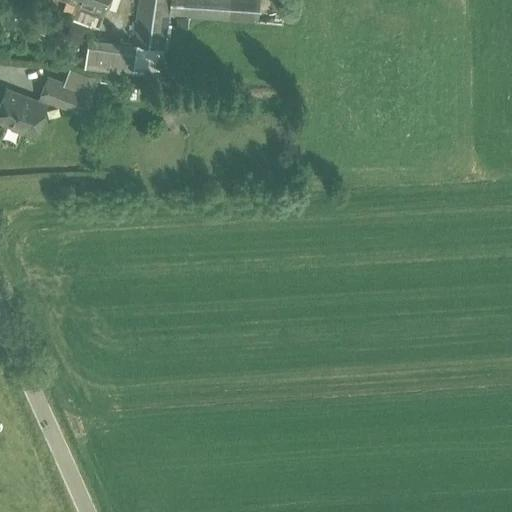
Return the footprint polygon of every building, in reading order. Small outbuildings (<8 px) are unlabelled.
[(81,0),(80,4),(104,13),(108,0),(81,0)] [(139,0),(136,42),(136,44),(165,48),(169,15),(171,0),(139,0)] [(171,0),(169,15),(259,21),(259,0),(171,0)] [(45,34),(50,21),(33,15),(28,28),(45,34)] [(90,37),(85,65),(85,67),(133,73),(136,44),(136,42),(90,37)] [(11,58),(10,68),(27,70),(28,61),(11,58)] [(40,97),(75,110),(85,114),(94,94),(83,90),(48,77),(40,97)] [(176,89),(154,87),(152,105),(174,107),(176,89)] [(6,89),(0,104),(0,121),(34,134),(46,104),(6,89)]
